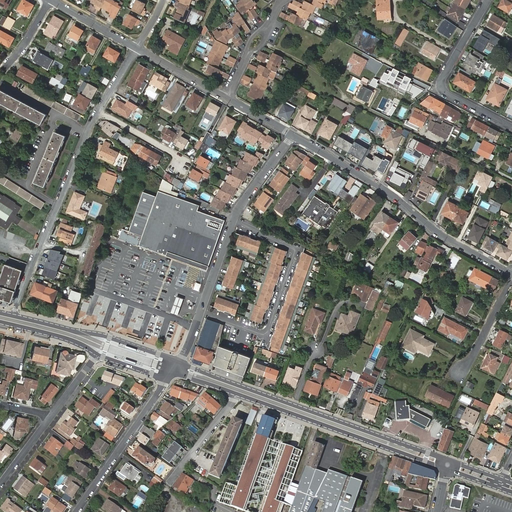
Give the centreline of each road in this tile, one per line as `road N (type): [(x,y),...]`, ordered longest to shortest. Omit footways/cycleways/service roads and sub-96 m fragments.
road 1 (residential): [(11,315),(87,131),(136,47)]
road 2 (secondary): [(444,458),(178,362)]
road 3 (residential): [(292,134),(511,274)]
road 4 (residential): [(199,312),(265,332),(295,253),(232,219)]
road 5 (secondary): [(237,394),(439,466)]
road 6 (residential): [(343,97),(511,181)]
road 7 (secondary): [(178,362),(11,315)]
road 8 (residential): [(173,370),(76,511)]
